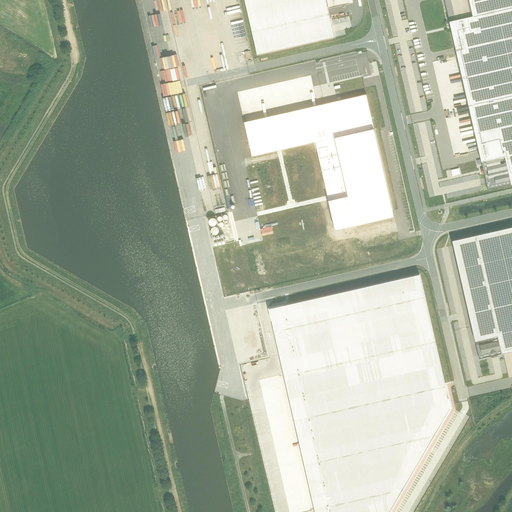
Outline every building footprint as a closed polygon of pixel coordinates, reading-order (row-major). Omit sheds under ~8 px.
[(326,0),(245,0),(257,54),(335,37),(326,0)] [(511,0),(444,0),(450,22),(511,7),(511,0)] [(511,7),(450,22),(469,106),(511,95),(511,7)] [(335,89),(345,87),(344,81),(333,83),(335,89)] [(366,94),(244,122),(252,156),(315,142),(335,230),(355,225),(394,216),(366,94)] [(511,95),(469,106),(483,168),(484,174),(488,189),(511,183),(511,95)] [(199,167),(208,215),(227,212),(218,164),(211,166),(210,160),(205,161),(206,166),(203,166),(199,167)] [(497,356),(497,355),(502,353),(511,351),(511,226),(454,240),(452,240),(479,359),(481,358),(491,356),(491,358),(497,356)] [(296,429),(299,442),(315,511),(389,511),(394,504),(414,469),(435,433),(450,408),(442,374),(434,335),(420,274),(372,285),(323,296),(284,305),(269,308),(271,318),(272,319),(275,336),(283,371),(296,429)]
